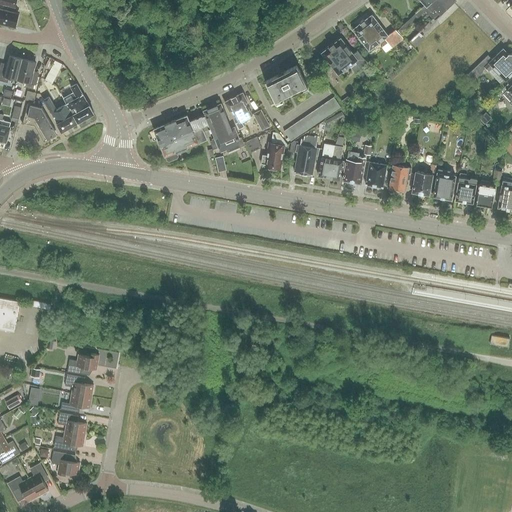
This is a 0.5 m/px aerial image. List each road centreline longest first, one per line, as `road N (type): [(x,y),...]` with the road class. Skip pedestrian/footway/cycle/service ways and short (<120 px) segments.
road 1 (unclassified): [(511,362),(0,271)]
road 2 (tertiary): [(511,240),(114,171)]
road 3 (residential): [(118,127),(241,71),(349,0)]
road 4 (unclassified): [(231,511),(163,494),(107,492)]
road 5 (unclassified): [(107,492),(124,369)]
